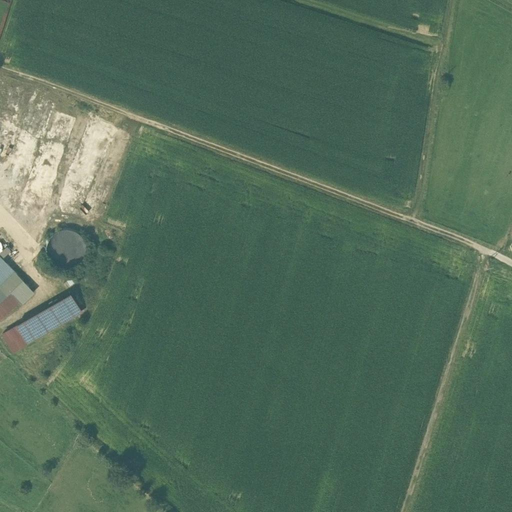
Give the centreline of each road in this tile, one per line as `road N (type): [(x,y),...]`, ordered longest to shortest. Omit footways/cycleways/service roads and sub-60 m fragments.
road 1 (track): [(484,247),(2,66)]
road 2 (track): [(484,247),(402,511)]
road 3 (track): [(411,219),(453,0)]
